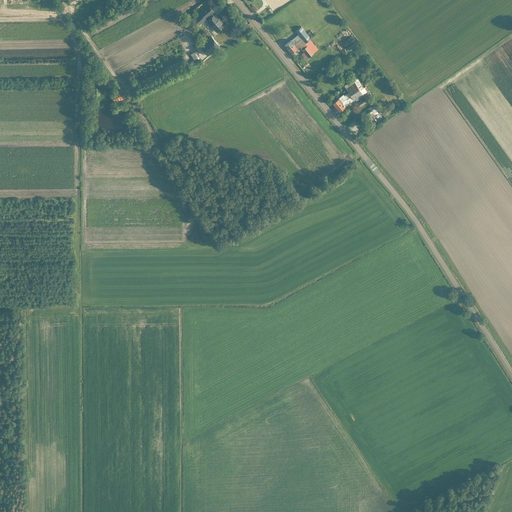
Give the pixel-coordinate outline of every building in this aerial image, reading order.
[(194,20),(198,25),(202,22),(206,18),(213,12),(209,6),(201,13),(202,14),(198,17),(194,20)] [(207,21),(217,32),(224,26),(219,19),(218,20),(214,15),(207,21)] [(291,40),(284,45),(288,49),(301,38),(302,38),(306,43),(311,38),(307,33),(301,27),(300,28),(296,31),(299,35),(292,41),(291,40)] [(356,36),(346,41),(351,52),(360,48),(358,44),(360,43),(356,36)] [(212,37),(200,45),(204,54),(218,46),(212,37)] [(301,38),(288,49),(291,54),(300,46),(302,49),(304,51),(309,57),(314,53),(313,53),(307,45),(304,42),(301,38)] [(202,59),(197,50),(191,54),(196,62),(202,59)] [(348,83),(344,86),(349,93),(351,96),(354,100),(358,97),(363,94),(354,80),(348,83)] [(367,95),(370,93),(363,80),(359,82),(367,95)] [(124,100),(129,99),(127,90),(121,91),(124,100)] [(347,99),(351,96),(349,93),(344,95),(343,94),(332,103),(336,108),(342,102),(347,99)] [(342,102),(336,108),(339,112),(354,100),(351,96),(347,99),(342,102)] [(365,97),(360,101),(356,104),(359,107),(368,101),(365,97)]
